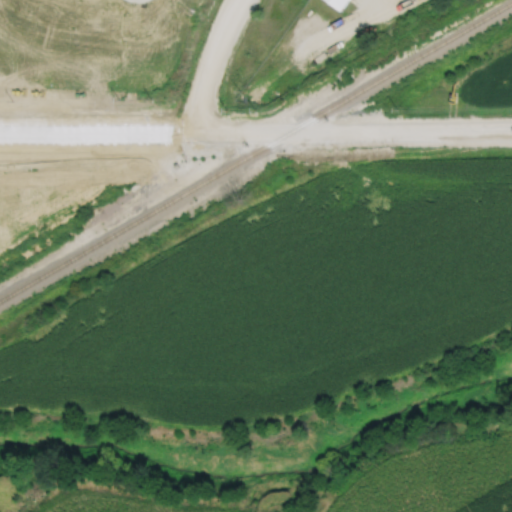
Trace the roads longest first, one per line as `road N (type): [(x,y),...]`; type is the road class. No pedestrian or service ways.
road 1 (tertiary): [(196,131),(0,131)]
road 2 (tertiary): [(236,0),(201,78),(196,131)]
